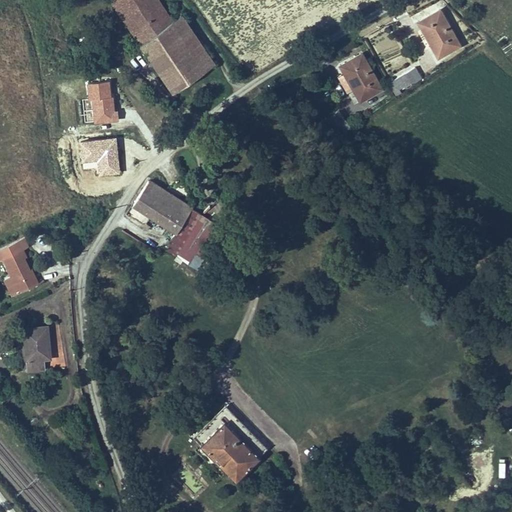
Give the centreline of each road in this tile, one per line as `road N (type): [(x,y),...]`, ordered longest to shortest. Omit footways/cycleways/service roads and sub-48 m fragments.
road 1 (residential): [(401,0),(191,119),(126,189),(84,252),(93,389),(130,511)]
road 2 (unknown): [(290,446),(232,382),(231,356),(260,295),(261,263),(222,206),(207,166),(206,110)]
